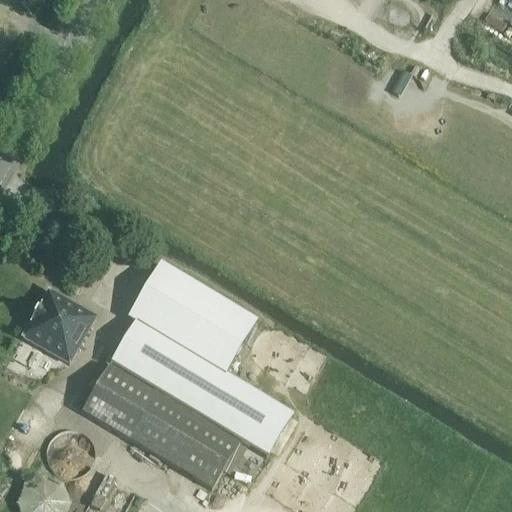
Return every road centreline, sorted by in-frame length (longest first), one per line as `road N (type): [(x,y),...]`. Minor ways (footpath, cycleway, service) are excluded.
road 1 (tertiary): [(0,167),(97,0)]
road 2 (track): [(435,62),(297,0)]
